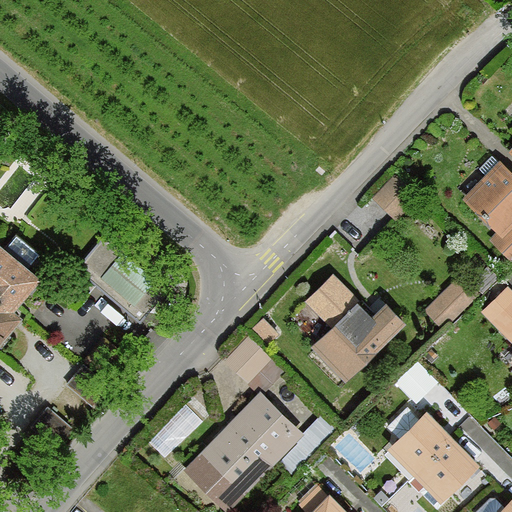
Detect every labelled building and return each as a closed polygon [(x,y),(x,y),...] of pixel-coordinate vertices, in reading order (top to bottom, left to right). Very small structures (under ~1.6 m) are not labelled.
[(501,233),(509,225),(511,221),(511,176),(501,165),(467,198),(501,233)] [(398,175),(377,196),(387,205),(397,215),(417,194),(398,175)] [(511,227),(509,225),(501,233),(492,242),(511,261),(511,227)] [(7,244),(0,238),(0,334),(20,311),(12,303),(39,272),(29,263),(39,250),(17,231),(7,244)] [(114,246),(94,268),(135,303),(155,281),(114,246)] [(337,326),(319,344),(348,375),(384,340),(368,323),(375,316),(336,276),(311,299),(337,326)] [(458,277),(427,309),(444,326),(476,294),(458,277)] [(511,303),(496,319),(511,335),(511,303)] [(271,356),(248,335),(226,358),(249,380),(271,356)] [(419,398),(441,378),(423,358),(401,378),(419,398)] [(86,361),(69,382),(93,402),(110,382),(86,361)] [(300,433),(257,391),(182,468),(225,510),(300,433)] [(49,404),(32,425),(56,445),(73,425),(49,404)] [(442,498),(475,465),(426,416),(393,449),(442,498)] [(314,511),(333,511),(324,503),(314,511)]
